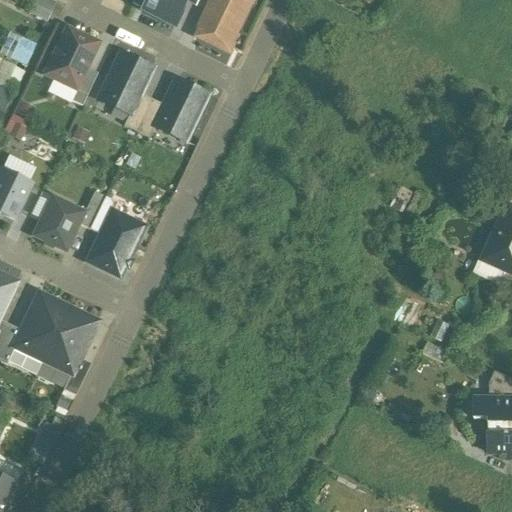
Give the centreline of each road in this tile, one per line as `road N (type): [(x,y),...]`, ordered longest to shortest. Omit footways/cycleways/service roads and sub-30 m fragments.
road 1 (residential): [(135,314),(239,84)]
road 2 (residential): [(41,511),(135,314)]
road 3 (residential): [(83,10),(239,84)]
road 4 (residential): [(0,247),(135,314)]
